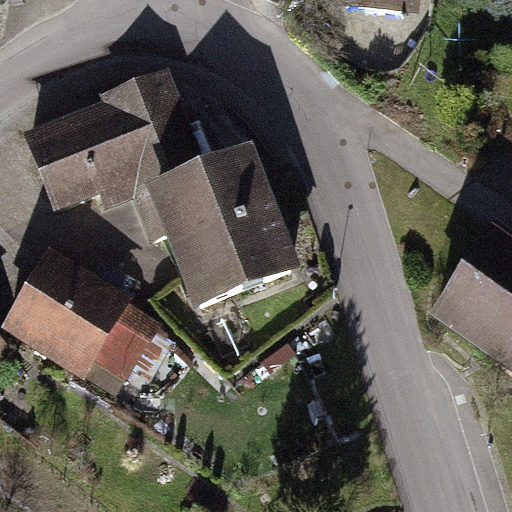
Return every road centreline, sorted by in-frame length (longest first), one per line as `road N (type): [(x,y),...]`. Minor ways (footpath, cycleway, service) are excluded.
road 1 (residential): [(446,511),(347,193),(309,107),(226,38),(135,20)]
road 2 (residential): [(135,20),(0,85)]
